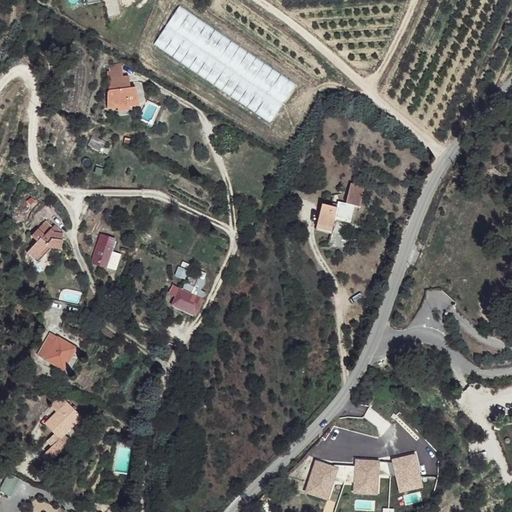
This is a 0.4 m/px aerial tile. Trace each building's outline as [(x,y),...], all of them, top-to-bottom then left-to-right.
[(112,75),(112,92),(133,87),(133,80),(128,80),(126,73),(112,75)] [(106,98),(107,111),(116,111),(115,108),(120,108),(120,112),(130,111),(130,106),(141,104),(141,90),(134,90),(133,87),(112,92),(109,93),(106,98)] [(112,152),(115,146),(109,143),(111,138),(96,132),(92,142),(112,152)] [(348,184),(343,203),(353,206),(357,207),(363,189),(348,184)] [(320,204),(314,228),(330,232),(333,220),(348,224),(353,206),(343,203),(337,202),(335,208),(320,204)] [(48,217),(45,222),(49,225),(52,222),(53,220),(48,217)] [(45,222),(36,232),(43,238),(45,237),(52,243),(54,237),(63,238),(62,229),(54,230),(54,226),(57,223),(54,223),(52,222),(49,225),(45,222)] [(54,226),(54,230),(62,229),(59,222),(57,223),(54,226)] [(329,234),(326,245),(342,250),(345,239),(329,234)] [(121,242),(104,235),(98,258),(99,264),(112,269),(118,252),(121,242)] [(43,238),(33,250),(42,259),(54,246),(63,246),(63,238),(54,237),(52,243),(45,237),(43,238)] [(118,252),(112,269),(121,272),(126,255),(118,252)] [(209,286),(193,280),(190,289),(206,296),(209,286)] [(184,289),(176,305),(199,317),(207,300),(184,289)] [(52,347),(46,360),(64,369),(74,346),(48,334),(44,344),(52,347)] [(69,406),(49,429),(64,442),(48,461),(56,468),(75,444),(68,439),(84,418),(69,406)] [(353,492),(378,493),(379,474),(388,474),(388,459),(355,457),(355,462),(310,460),(309,494),(330,495),(331,480),(353,481),(353,492)] [(7,472),(0,483),(0,487),(10,492),(18,478),(7,472)] [(0,487),(0,490),(8,496),(10,492),(0,487)]
